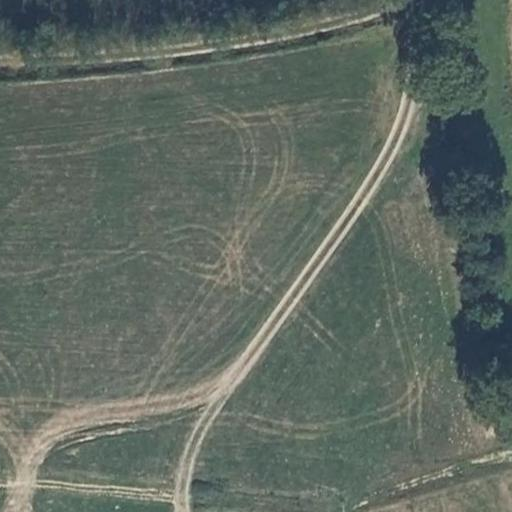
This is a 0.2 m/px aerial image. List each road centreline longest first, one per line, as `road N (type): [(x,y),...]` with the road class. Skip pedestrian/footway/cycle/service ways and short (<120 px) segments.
road 1 (track): [(414,0),(413,94),(395,150),(198,435),(179,473),(180,511)]
road 2 (track): [(414,0),(274,34),(0,63)]
